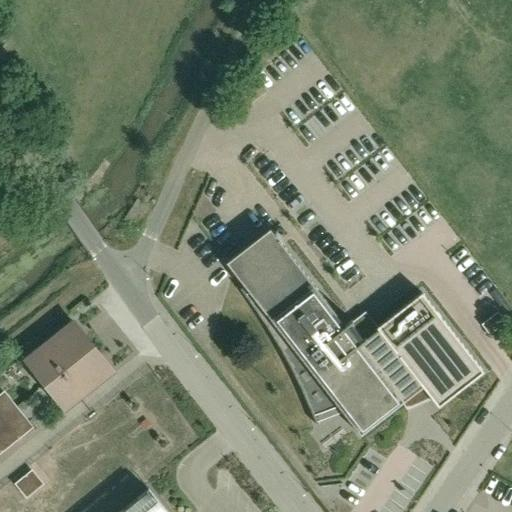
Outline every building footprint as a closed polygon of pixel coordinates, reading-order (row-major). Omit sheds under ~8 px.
[(271,227),(227,262),(245,285),(241,289),(264,320),(284,353),(302,388),(317,424),(319,423),(318,421),(343,412),(361,434),(404,401),(408,407),(431,397),(438,406),(483,371),(422,292),(377,327),(371,319),(354,325),(352,322),(354,321),(353,319),(346,324),(281,240),(289,233),(281,223),(272,230),(271,227)] [(490,334),(509,319),(498,311),(482,324),(490,334)] [(70,325),(26,360),(65,408),(108,373),(70,325)] [(0,423),(17,409),(4,393),(0,396),(0,423)] [(9,422),(20,413),(17,409),(0,423),(0,443),(4,449),(20,436),(9,422)] [(167,511),(148,488),(117,511),(167,511)]
